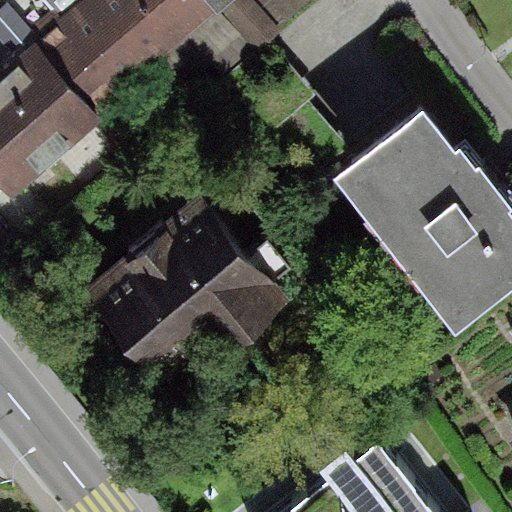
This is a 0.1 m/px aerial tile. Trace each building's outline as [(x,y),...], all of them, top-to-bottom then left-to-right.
[(0,0),(0,183),(2,186),(125,80),(55,0),(0,0)] [(55,0),(125,80),(138,68),(156,89),(235,21),(257,46),(310,0),(55,0)] [(511,160),(431,60),(336,136),(475,309),(511,279),(511,160)] [(108,105),(94,116),(112,142),(127,131),(108,105)] [(200,203),(74,300),(142,387),(218,329),(231,345),(280,307),(200,203)] [(450,511),(388,431),(281,511),(450,511)]
